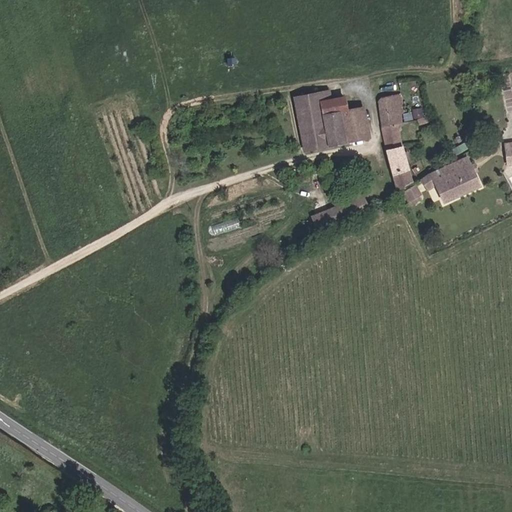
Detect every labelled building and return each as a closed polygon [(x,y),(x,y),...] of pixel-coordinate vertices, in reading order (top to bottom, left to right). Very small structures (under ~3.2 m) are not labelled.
[(323,102),(332,100),(330,91),(321,93),(323,102)] [(396,190),(413,180),(396,109),(405,107),(402,92),(378,98),(383,134),(396,190)] [(323,102),(321,93),(294,99),(305,151),(368,136),(362,107),(347,111),(344,98),(332,100),(323,102)] [(422,124),(432,121),(429,112),(419,115),(422,124)] [(511,162),(511,144),(503,145),(505,163),(511,162)] [(477,184),(464,153),(443,165),(430,173),(434,184),(442,202),(477,184)] [(434,184),(430,173),(420,180),(427,189),(434,184)] [(420,193),(414,184),(404,191),(410,199),(420,193)] [(312,211),(318,228),(373,208),(368,191),(312,211)]
